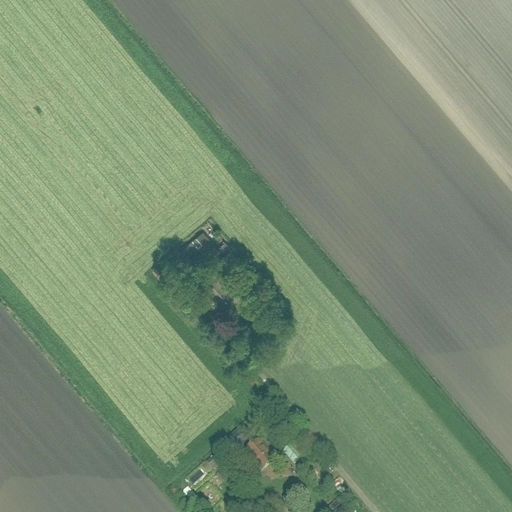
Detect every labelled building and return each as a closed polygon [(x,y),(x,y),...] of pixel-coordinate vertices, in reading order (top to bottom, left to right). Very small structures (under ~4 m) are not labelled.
[(200,248),(207,256),(209,259),(220,250),(203,231),(171,259),(177,267),(200,248)] [(218,260),(228,271),(238,262),(229,251),(218,260)] [(226,309),(240,297),(217,271),(203,283),(208,289),(205,292),(209,297),(213,293),(226,309)] [(259,474),(275,460),(259,441),(244,454),(253,464),(252,465),(259,474)] [(213,472),(238,449),(232,442),(206,465),(213,472)] [(291,446),(283,453),(295,467),(303,460),(291,446)]
